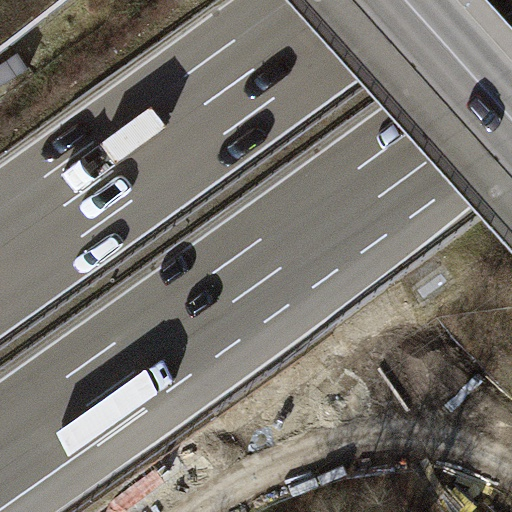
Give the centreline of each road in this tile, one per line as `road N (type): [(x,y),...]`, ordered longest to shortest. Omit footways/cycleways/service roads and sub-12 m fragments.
road 1 (motorway): [(0,446),(511,79)]
road 2 (motorway): [(352,0),(0,253)]
road 3 (track): [(196,511),(314,447),(367,436),(422,435),(511,465)]
road 4 (tertiary): [(511,117),(406,0)]
